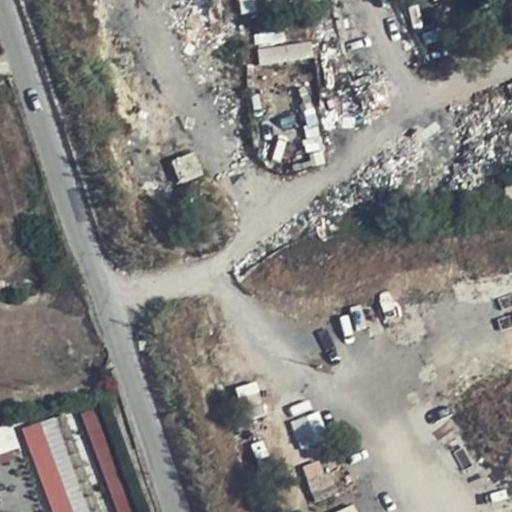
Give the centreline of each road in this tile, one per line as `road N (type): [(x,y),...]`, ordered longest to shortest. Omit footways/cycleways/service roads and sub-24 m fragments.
road 1 (unclassified): [(0,1),(175,511)]
road 2 (unknown): [(105,308),(203,269),(253,226),(373,156),(511,91)]
